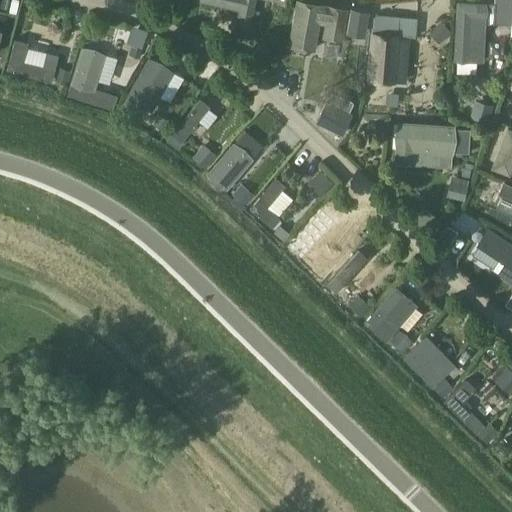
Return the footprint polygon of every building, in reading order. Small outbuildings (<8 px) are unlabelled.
[(200,0),(239,8),(237,22),(250,25),(254,0),(200,0)] [(290,44),(314,48),(318,21),(326,22),(324,37),(341,40),(343,25),(346,9),(297,0),(290,44)] [(511,0),(503,0),(503,13),(511,14),(511,34),(511,0)] [(457,2),(455,59),(468,59),(479,60),(481,34),(483,34),(483,22),(493,22),(493,17),(494,5),(485,4),(485,3),(457,2)] [(349,21),(366,24),(368,12),(351,9),(349,21)] [(440,23),(431,31),(439,40),(448,32),(440,23)] [(134,25),(129,40),(143,45),(148,30),(134,25)] [(398,34),(371,31),(367,79),(395,81),(398,34)] [(28,41),(15,38),(7,69),(51,80),(54,68),(23,61),(28,41)] [(131,46),(128,54),(139,57),(142,49),(131,46)] [(105,54),(82,47),(71,81),(72,82),(67,95),(112,110),(117,94),(94,87),(105,54)] [(148,57),(121,105),(142,117),(148,107),(151,109),(173,71),(148,57)] [(59,67),(55,80),(67,84),(71,71),(59,67)] [(167,140),(177,148),(211,105),(201,97),(167,140)] [(474,105),(471,116),(487,121),(490,109),(474,105)] [(350,106),(322,107),(322,127),(338,127),(350,126),(350,109),(350,106)] [(158,114),(152,124),(163,130),(169,120),(158,114)] [(454,125),(399,121),(397,149),(396,149),(395,162),(411,163),(412,150),(452,152),(452,151),(468,152),(470,129),(454,127),(454,125)] [(511,128),(507,127),(492,167),(508,173),(511,163),(511,128)] [(233,143),(207,173),(226,189),(252,158),(233,143)] [(203,144),(192,157),(206,169),(217,155),(203,144)] [(319,168),(309,185),(322,193),(332,176),(319,168)] [(275,176),(249,208),(272,227),(280,217),(266,207),(285,184),(275,176)] [(451,179),(447,195),(462,199),(466,183),(451,179)] [(511,185),(503,181),(497,193),(511,199),(511,185)] [(247,186),(236,198),(245,206),(256,193),(247,186)] [(323,209),(286,250),(299,262),(322,237),(321,236),(334,222),(322,211),(324,210),(323,209)] [(511,241),(482,223),(481,224),(482,225),(473,240),(492,252),(485,264),(511,279),(511,241)] [(279,224),(271,234),(281,242),(289,233),(279,224)] [(447,224),(438,238),(449,245),(458,231),(447,224)] [(358,249),(327,284),(336,292),(367,257),(358,249)] [(318,256),(308,267),(321,278),(330,267),(318,256)] [(411,278),(419,268),(413,263),(405,273),(411,278)] [(396,286),(364,323),(386,341),(417,304),(396,286)] [(357,294),(348,305),(361,316),(370,306),(357,294)] [(426,334),(403,357),(432,386),(455,363),(426,334)] [(511,371),(506,366),(494,380),(510,394),(511,392),(511,371)] [(443,378),(434,387),(443,396),(453,387),(443,378)] [(484,425),(462,402),(476,389),(466,378),(443,401),(475,434),(484,425)] [(478,434),(487,443),(497,433),(488,424),(478,434)] [(511,447),(503,438),(494,447),(506,459),(511,453),(511,447)]
